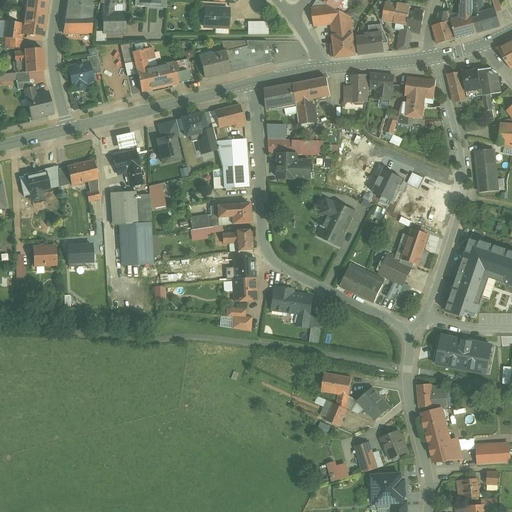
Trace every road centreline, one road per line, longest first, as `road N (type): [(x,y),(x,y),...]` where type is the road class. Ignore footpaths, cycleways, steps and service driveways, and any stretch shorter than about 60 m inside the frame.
road 1 (residential): [(251,84),(267,256),(405,333)]
road 2 (residential): [(424,314),(462,188),(435,57)]
road 3 (tertiary): [(251,84),(68,130)]
road 4 (residential): [(405,333),(427,511)]
road 5 (residential): [(68,130),(55,78),(57,0)]
